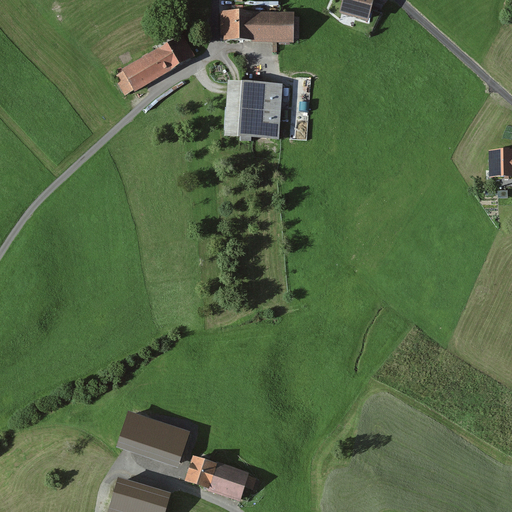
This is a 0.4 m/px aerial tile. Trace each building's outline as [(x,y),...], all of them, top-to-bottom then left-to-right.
[(375,2),(370,0),(342,0),(339,11),(367,22),(375,2)] [(298,11),(222,10),(222,41),(298,42),(298,11)] [(123,74),(136,95),(197,58),(183,36),(123,74)] [(285,83),(230,80),(226,135),(245,136),(245,141),(255,142),(255,137),(281,139),(285,83)] [(511,151),(492,152),(492,177),(511,176),(511,151)] [(139,424),(125,447),(134,452),(148,429),(139,424)] [(158,453),(153,471),(181,479),(186,461),(158,453)] [(192,462),(186,481),(241,500),(247,481),(192,462)] [(163,511),(169,499),(122,482),(110,511),(163,511)]
